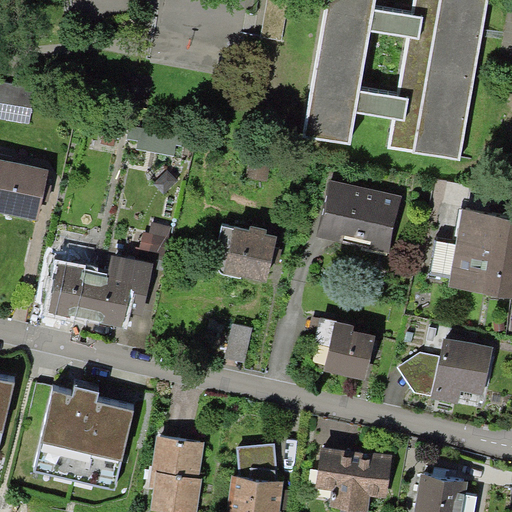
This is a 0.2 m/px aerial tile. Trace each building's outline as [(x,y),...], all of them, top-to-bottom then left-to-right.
[(386,146),(451,158),(451,159),(456,160),(484,0),(324,0),(302,131),(347,139),(352,108),(391,115),(386,146)] [(0,103),(29,109),(32,88),(0,82),(0,103)] [(0,118),(26,123),(29,109),(0,103),(0,118)] [(40,192),(46,193),(48,185),(41,184),(44,172),(0,162),(0,206),(35,214),(40,192)] [(247,176),(264,179),(267,167),(249,163),(247,176)] [(351,187),(328,182),(316,235),(386,251),(397,200),(350,190),(351,187)] [(451,281),(511,291),(511,217),(464,209),(451,281)] [(232,270),(263,277),(272,237),(261,234),(262,230),(248,227),(247,231),(219,225),(209,264),(210,268),(211,270),(214,272),(230,276),(232,270)] [(72,250),(90,254),(93,240),(75,236),(72,250)] [(149,253),(161,256),(165,239),(153,236),(149,253)] [(48,306),(84,314),(92,272),(76,269),(77,260),(59,256),(57,265),(50,263),(44,292),(50,293),(48,306)] [(109,276),(92,272),(84,314),(120,321),(123,307),(139,310),(148,265),(113,257),(109,276)] [(366,354),(372,355),(374,342),(369,341),(370,336),(348,331),(349,326),(319,320),(314,340),(329,343),(324,366),(362,374),(366,354)] [(241,359),(248,329),(231,325),(225,355),(241,359)] [(479,390),(487,349),(443,340),(431,395),(453,400),(456,385),(479,390)] [(0,372),(0,441),(14,376),(0,372)] [(97,395),(99,384),(74,378),(72,388),(53,384),(36,464),(117,481),(134,403),(97,395)] [(193,477),(198,441),(158,435),(153,466),(164,468),(162,484),(156,483),(152,508),(175,511),(190,511),(195,478),(193,477)] [(273,511),(277,480),(272,446),(239,449),(241,476),(232,475),(232,479),(221,478),(216,511),(273,511)] [(382,494),(387,458),(320,449),(315,484),(333,487),(332,491),(330,491),(329,498),(331,498),(331,504),(341,506),(340,511),(350,511),(351,511),(352,507),(362,509),(364,491),(382,494)] [(471,511),(474,495),(459,492),(461,480),(445,477),(447,471),(432,468),(431,475),(422,473),(414,511),(471,511)]
